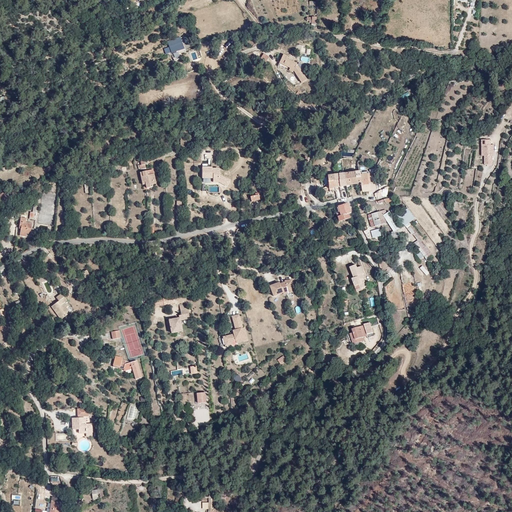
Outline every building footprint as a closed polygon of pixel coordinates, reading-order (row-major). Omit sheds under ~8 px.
[(244,28),(239,22),(235,27),(237,32),(244,28)] [(181,37),(168,41),(173,59),(180,58),(178,51),(184,49),(181,37)] [(169,50),(167,45),(156,49),(158,54),(169,50)] [(258,56),(253,53),(250,59),(255,62),(258,56)] [(266,62),(269,57),(263,53),(260,59),(266,62)] [(278,56),(273,55),(268,65),(279,70),(279,69),(285,72),(291,83),(296,80),(288,64),(277,59),(278,56)] [(301,83),(307,78),(298,66),(293,71),(301,83)] [(480,151),(489,152),(489,148),(486,147),(486,143),(477,142),(477,148),(480,148),(480,151)] [(479,167),(487,167),(487,158),(489,158),(489,152),(480,151),(480,159),(479,167)] [(209,172),(200,171),(199,182),(210,182),(210,187),(216,187),(216,173),(209,173),(209,172)] [(339,177),(341,189),(354,186),(355,188),(363,186),(361,176),(353,178),(352,175),(339,177)] [(141,187),(141,190),(142,193),(147,193),(146,190),(151,189),(150,180),(143,180),(142,176),(135,177),(137,187),(141,187)] [(333,178),(335,190),(341,189),(339,177),(333,178)] [(331,194),(331,190),(328,179),(322,180),(324,191),(318,192),(318,196),(331,194)] [(0,199),(0,204),(2,207),(3,208),(9,204),(8,203),(10,201),(7,197),(5,199),(3,197),(0,199)] [(345,211),(346,211),(343,205),(331,208),(334,220),(343,219),(347,218),(345,211)] [(344,223),(343,219),(334,220),(331,208),(329,209),(333,225),(344,223)] [(381,224),(375,211),(364,217),(369,228),(381,224)] [(20,238),(26,239),(29,239),(30,229),(25,229),(25,224),(20,224),(19,233),(20,233),(20,238)] [(426,259),(432,254),(410,225),(407,227),(417,240),(414,242),(421,251),(417,254),(421,259),(424,256),(426,259)] [(371,231),(373,237),(381,236),(379,229),(371,231)] [(420,268),(426,275),(429,273),(423,265),(420,268)] [(353,269),(347,271),(351,282),(349,283),(354,296),(359,294),(359,293),(363,291),(359,279),(361,278),(358,271),(354,272),(353,269)] [(280,297),(281,299),(285,297),(291,297),(289,285),(283,285),(282,287),(277,289),(280,297)] [(277,289),(276,287),(266,291),(271,301),(280,297),(277,289)] [(70,302),(65,297),(62,298),(59,299),(61,302),(53,308),(64,323),(74,315),(69,309),(66,305),(68,303),(70,302)] [(177,312),(179,322),(176,322),(177,325),(167,327),(169,340),(180,338),(178,327),(187,325),(185,311),(177,312)] [(240,332),(237,322),(230,323),(233,334),(234,338),(231,338),(220,341),(222,350),(228,348),(228,345),(232,344),(233,347),(245,344),(241,332),(240,332)] [(360,342),(364,341),(364,339),(370,337),(366,327),(360,329),(361,330),(349,334),(350,337),(347,338),(350,349),(359,346),(357,343),(360,342)] [(114,373),(120,374),(125,375),(126,378),(134,377),(136,387),(143,386),(138,369),(127,372),(127,370),(123,369),(123,366),(116,364),(114,373)] [(238,384),(243,381),(239,375),(234,378),(238,384)] [(204,397),(196,398),(196,407),(204,407),(204,397)] [(130,405),(127,418),(135,420),(137,407),(130,405)] [(83,422),(82,414),(72,415),(73,423),(83,422)] [(79,439),(84,438),(84,430),(78,430),(78,424),(64,426),(66,436),(72,436),(73,440),(79,439)] [(11,505),(20,505),(21,495),(12,494),(11,505)] [(51,502),(49,511),(58,511),(60,505),(51,502)]
